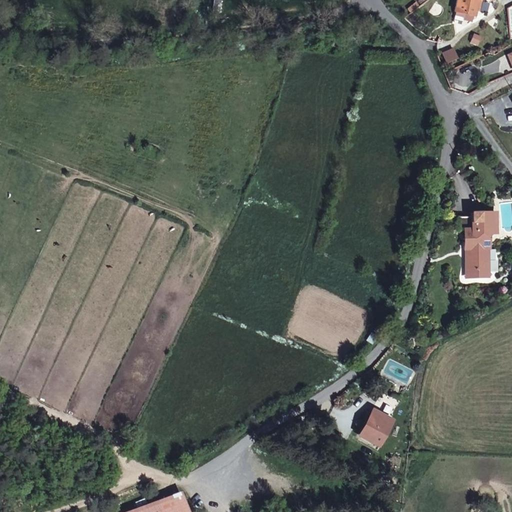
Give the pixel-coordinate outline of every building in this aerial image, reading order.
[(456,0),(454,14),(469,16),(472,0),(456,0)] [(472,0),(469,16),(473,17),(477,0),(472,0)] [(462,257),(459,286),(477,287),(479,260),(481,260),(484,241),(458,238),(457,256),(462,257)] [(462,257),(457,256),(453,285),(459,286),(462,257)] [(388,403),(380,424),(398,431),(406,410),(388,403)] [(235,511),(217,475),(144,511),(235,511)]
